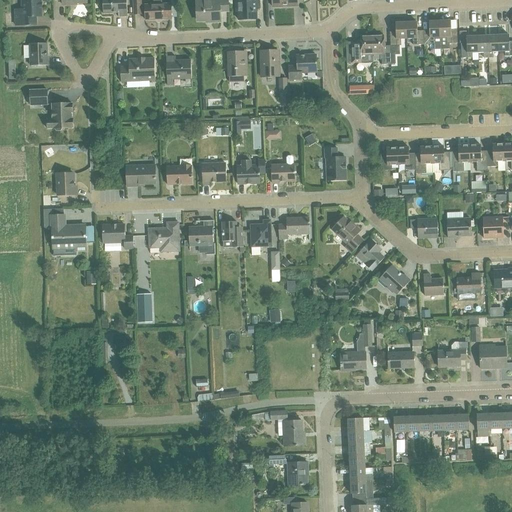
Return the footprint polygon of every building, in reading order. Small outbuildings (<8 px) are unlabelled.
[(15,10),(16,26),(37,25),(37,17),(42,17),(42,8),(42,3),(41,3),(41,0),(22,0),(23,10),(15,10)] [(103,0),(104,14),(119,14),(119,17),(128,17),(127,0),(103,0)] [(133,0),(134,15),(142,15),(142,14),(145,14),(146,20),(155,20),(155,19),(162,19),(162,20),(172,19),(171,4),(162,5),(162,1),(154,1),(154,5),(145,5),(145,6),(141,6),(141,0),(133,0)] [(195,0),(196,4),(197,20),(212,20),(212,22),(221,22),(220,12),(228,12),(227,0),(195,0)] [(235,0),(236,13),(238,13),(239,21),(257,20),(256,1),(266,0),(265,0),(235,0)] [(450,21),(440,22),(441,50),(449,50),(449,44),(457,44),(456,30),(451,30),(450,21)] [(417,22),(406,23),(407,39),(413,39),(413,46),(424,45),(423,31),(417,31),(417,22)] [(441,50),(440,22),(429,22),(429,31),(423,31),(424,45),(434,45),(434,50),(440,50),(441,50)] [(407,39),(406,23),(395,23),(395,32),(390,32),(390,46),(390,47),(401,46),(400,40),(407,39)] [(390,47),(390,46),(384,46),(384,35),(372,36),(373,55),(379,55),(380,60),(382,60),(382,64),(391,64),(391,60),(391,58),(390,47)] [(498,36),(499,52),(505,52),(505,57),(511,56),(511,42),(509,42),(509,35),(498,36)] [(360,48),(354,48),(355,64),(358,64),(365,63),(365,65),(373,64),(373,61),(373,55),(372,36),(360,36),(360,43),(360,45),(360,48)] [(489,58),(488,36),(477,37),(478,53),(484,53),(484,59),(489,58)] [(499,52),(498,36),(488,36),(489,58),(493,58),(493,52),(499,52)] [(478,53),(477,37),(466,37),(467,44),(460,44),(461,58),(472,58),(472,53),(478,53)] [(30,44),(31,66),(49,66),(49,58),(48,58),(47,44),(30,44)] [(261,78),(279,77),(278,51),(260,52),(261,78)] [(243,53),(228,53),(229,82),(244,82),(244,66),(246,66),(245,58),(243,58),(243,53)] [(302,73),(317,73),(317,72),(316,56),(297,56),(298,66),(289,67),(289,81),(302,80),(302,73)] [(166,57),(168,86),(173,86),(173,80),(192,79),(191,61),(176,61),(176,57),(166,57)] [(121,67),(121,83),(156,81),(155,59),(145,59),(145,58),(138,59),(129,60),(129,67),(121,67)] [(460,66),(452,66),(453,75),(461,75),(460,66)] [(426,75),(437,74),(437,67),(426,67),(426,75)] [(511,74),(510,75),(502,75),(503,83),(510,83),(511,82),(511,74)] [(279,94),(287,93),(286,79),(279,79),(279,94)] [(373,94),(373,86),(370,86),(350,87),(350,94),(351,94),(373,94)] [(47,90),(30,91),(31,106),(48,105),(47,90)] [(203,93),(203,104),(217,104),(217,93),(203,93)] [(52,104),(53,119),(46,119),(46,129),(55,129),(56,131),(61,131),(62,129),(73,128),(73,119),(71,119),(71,113),(73,113),(72,104),(52,104)] [(250,121),(233,122),(234,135),(241,135),(241,130),(250,130),(250,121)] [(198,128),(200,135),(207,133),(206,126),(198,128)] [(313,134),(306,138),(308,144),(316,140),(313,134)] [(488,168),(487,151),(481,152),(481,145),(470,146),(470,163),(477,163),(477,172),(488,172),(488,168)] [(493,151),(487,151),(488,168),(492,168),(498,167),(498,162),(505,162),(504,145),(493,145),(493,151)] [(453,153),(453,169),(453,172),(464,171),(464,164),(470,163),(470,146),(459,146),(459,153),(453,153)] [(43,159),(51,157),(48,147),(40,150),(43,159)] [(421,154),(415,154),(416,175),(426,174),(427,174),(426,164),(433,164),(432,147),(421,148),(421,154)] [(443,147),(432,147),(433,164),(433,174),(440,174),(440,171),(450,171),(450,169),(453,169),(453,153),(450,153),(444,153),(443,147)] [(409,148),(398,149),(399,166),(405,166),(405,170),(416,170),(415,175),(416,175),(415,154),(409,154),(409,148)] [(346,169),(346,165),(345,165),(345,157),(338,158),(337,149),(325,149),(325,159),(328,159),(329,182),(346,181),(346,169)] [(399,166),(398,149),(387,149),(387,155),(382,155),(382,171),(392,171),(392,166),(399,166)] [(286,165),(271,166),(272,184),(280,183),(280,182),(296,182),(295,165),(294,165),(293,157),(291,156),(288,156),(286,157),(286,165)] [(259,161),(259,166),(251,166),(251,161),(242,161),(242,166),(238,167),(238,185),(260,184),(260,174),(266,174),(265,160),(259,161)] [(202,165),(203,186),(210,186),(210,183),(227,182),(226,164),(202,165)] [(139,185),(157,184),(156,166),(126,167),(127,187),(139,187),(139,185)] [(183,185),(192,185),(191,166),(182,166),(182,167),(167,168),(168,185),(176,185),(183,184),(183,185)] [(57,174),(58,196),(77,195),(77,188),(75,188),(74,174),(72,174),(71,173),(67,173),(67,174),(57,174)] [(444,186),(438,183),(434,189),(441,192),(444,186)] [(416,194),(416,186),(402,187),(402,195),(416,194)] [(466,195),(467,203),(475,203),(474,194),(466,195)] [(64,215),(52,216),(53,249),(53,256),(66,256),(66,250),(76,249),(77,251),(87,251),(86,227),(65,227),(64,215)] [(344,217),(332,230),(348,245),(345,248),(352,254),(364,241),(358,235),(361,231),(356,226),(355,227),(344,217)] [(483,218),(484,239),(504,238),(503,217),(483,218)] [(288,236),(309,235),(309,218),(287,219),(287,225),(279,225),(280,240),(288,240),(288,236)] [(464,220),(447,220),(448,238),(456,238),(456,236),(472,236),(471,227),(471,221),(471,219),(469,219),(468,218),(465,218),(464,220)] [(411,229),(418,229),(418,239),(438,238),(438,219),(417,220),(418,220),(411,221),(411,229)] [(189,228),(190,241),(185,242),(185,247),(199,246),(200,253),(207,253),(207,256),(216,255),(215,244),(214,245),(213,228),(214,228),(214,221),(203,222),(204,222),(204,228),(189,228)] [(264,225),(251,225),(252,247),(252,256),(261,255),(260,247),(272,246),(271,221),(264,221),(264,225)] [(161,252),(180,251),(179,222),(168,223),(168,229),(149,229),(150,249),(161,248),(161,252)] [(240,248),(244,248),(243,231),(236,232),(236,222),(222,223),(223,248),(240,248)] [(125,249),(134,249),(134,237),(125,237),(125,225),(103,226),(104,244),(125,243),(125,249)] [(366,266),(372,272),(384,259),(378,253),(381,250),(371,240),(356,256),(366,266)] [(113,251),(105,251),(105,265),(114,265),(113,251)] [(272,270),(280,269),(280,252),(271,253),(272,270)] [(281,262),(286,267),(290,263),(286,258),(281,262)] [(394,292),(397,295),(411,280),(404,274),(403,276),(392,266),(391,267),(389,267),(386,270),(386,272),(380,279),(388,287),(387,288),(393,294),(394,292)] [(494,289),(511,288),(511,269),(508,270),(508,272),(494,272),(494,289)] [(95,272),(86,272),(87,285),(96,285),(95,272)] [(52,273),(47,278),(52,282),(57,277),(52,273)] [(431,275),(424,275),(425,296),(444,295),(443,279),(431,280),(431,275)] [(457,279),(452,280),(452,296),(457,296),(457,300),(476,300),(476,295),(482,295),(481,275),(472,275),(473,279),(457,279)] [(295,281),(287,282),(288,293),(296,292),(295,281)] [(151,295),(137,295),(138,323),(153,323),(151,295)] [(400,299),(400,308),(408,308),(408,299),(400,299)] [(498,306),(486,307),(486,317),(499,317),(498,306)] [(280,310),(270,311),(271,322),(276,322),(276,323),(281,323),(281,321),(280,310)] [(473,342),(481,342),(480,328),(472,328),(473,342)] [(413,346),(423,346),(423,335),(413,335),(413,346)] [(452,347),(452,351),(439,351),(439,367),(461,366),(460,361),(467,360),(466,348),(468,348),(468,342),(465,342),(455,343),(452,346),(452,347)] [(496,345),(480,345),(480,348),(481,369),(497,369),(507,368),(507,366),(506,347),(496,347),(496,345)] [(389,369),(414,368),(414,352),(389,353),(389,369)] [(365,353),(341,354),(342,371),(351,371),(351,369),(366,369),(366,353),(365,353)] [(254,372),(244,372),(245,380),(254,380),(254,372)] [(221,400),(239,397),(239,392),(220,394),(221,400)] [(269,412),(265,413),(265,420),(272,420),(278,420),(279,420),(284,420),(287,419),(287,411),(271,412),(269,412)] [(502,413),(490,414),(491,429),(503,429),(502,413)] [(511,428),(511,413),(502,413),(503,429),(511,428)] [(490,414),(477,414),(478,430),(478,437),(491,437),(490,429),(491,429),(490,414)] [(444,431),(444,415),(432,416),(432,431),(444,431)] [(457,430),(456,415),(444,415),(444,431),(457,430)] [(456,415),(457,430),(470,430),(469,415),(456,415)] [(419,416),(407,417),(407,432),(420,432),(419,416)] [(432,431),(432,416),(419,416),(420,432),(432,431)] [(407,432),(407,417),(394,417),(395,432),(407,432)] [(348,432),(364,431),(363,419),(348,419),(348,432)] [(284,420),(279,420),(280,437),(284,437),(285,447),(297,446),(305,445),(305,437),(303,437),(302,421),(284,421),(284,420)] [(364,431),(348,432),(349,444),(364,444),(372,443),(372,431),(364,431)] [(386,455),(391,455),(391,443),(385,443),(386,448),(376,449),(376,455),(386,455)] [(364,444),(349,444),(349,457),(365,456),(364,444)] [(467,455),(458,455),(458,456),(458,461),(472,461),(472,451),(466,451),(467,455)] [(269,466),(286,465),(286,456),(269,457),(269,466)] [(365,468),(365,456),(349,457),(350,469),(365,468)] [(307,470),(308,470),(308,462),(288,463),(289,485),(307,485),(307,470)] [(252,464),(241,465),(242,482),(253,482),(252,464)] [(377,474),(388,474),(388,465),(377,465),(377,474)] [(365,468),(350,469),(350,481),(373,480),(373,475),(365,475),(365,468)] [(373,480),(350,481),(351,494),(353,494),(362,493),(362,499),(374,499),(373,480)] [(353,505),(351,505),(351,511),(380,511),(380,504),(389,504),(389,503),(393,503),(393,498),(374,499),(362,499),(362,505),(353,505)] [(292,511),(307,511),(308,503),(292,503),(292,511)]
